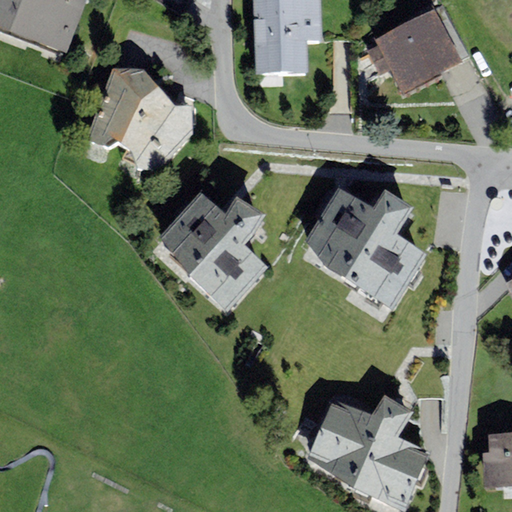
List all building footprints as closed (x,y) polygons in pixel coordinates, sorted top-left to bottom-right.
[(0,0),(0,26),(13,32),(25,0),(0,0)] [(41,42),(56,0),(25,0),(13,32),(41,42)] [(69,52),(87,0),(56,0),(41,42),(69,52)] [(323,39),(321,0),(252,0),(256,75),(309,73),(308,39),(323,39)] [(435,9),(406,23),(433,77),(462,62),(435,9)] [(403,93),(433,77),(406,23),(375,39),(379,46),(368,52),(380,75),(391,70),(403,93)] [(142,68),(113,68),(90,137),(116,139),(158,171),(191,133),(194,106),(176,107),(142,68)] [(326,268),(393,309),(427,254),(397,235),(414,207),(384,189),(373,208),(339,187),(306,240),(326,268)] [(160,238),(228,311),(269,268),(247,246),(266,215),(236,196),(225,213),(200,192),(160,238)] [(511,221),(511,209),(503,206),(487,248),(500,253),(511,221)] [(355,491),(405,511),(431,451),(399,437),(414,412),(384,395),(371,415),(331,402),(308,460),(355,491)] [(484,489),(511,487),(511,433),(489,435),(490,453),(482,454),(484,489)]
